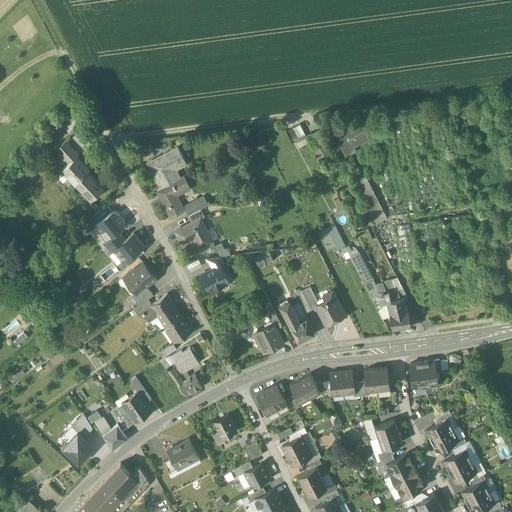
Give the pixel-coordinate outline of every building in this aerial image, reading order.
[(361,121),(334,135),(345,155),(355,150),(353,146),(369,138),(361,121)] [(298,125),(288,130),(293,140),(298,137),(298,136),(303,134),(298,125)] [(311,136),(321,146),(329,139),(319,129),(311,136)] [(76,152),(66,140),(56,149),(67,161),(76,152)] [(317,148),(321,157),(332,152),(328,143),(317,148)] [(178,146),(164,154),(164,155),(148,163),(161,188),(180,178),(175,169),(186,163),(178,146)] [(150,147),(139,153),(143,160),(154,154),(150,147)] [(85,166),(76,157),(64,168),(70,173),(68,175),(91,200),(103,189),(83,168),(85,166)] [(373,192),(363,171),(352,177),(363,197),(373,192)] [(161,188),(157,190),(168,210),(166,211),(170,218),(184,211),(175,194),(190,186),(184,176),(180,178),(161,188)] [(387,218),(373,192),(363,197),(376,223),(387,218)] [(204,196),(184,206),(188,215),(200,208),(208,204),(204,196)] [(200,208),(188,215),(192,222),(200,217),(201,218),(205,216),(200,208)] [(338,217),(345,212),(342,208),(335,213),(338,217)] [(96,226),(107,239),(118,230),(124,226),(123,219),(119,215),(113,212),(96,226)] [(192,222),(176,230),(183,244),(194,237),(199,247),(212,241),(201,218),(200,217),(192,222)] [(335,226),(320,233),(329,250),(333,248),(334,251),(338,249),(335,242),(341,239),(335,226)] [(104,242),(108,246),(122,235),(118,230),(107,239),(104,242)] [(114,249),(125,262),(145,246),(134,233),(125,240),(114,249)] [(125,240),(122,235),(108,246),(111,251),(114,249),(125,240)] [(371,235),(362,239),(364,244),(373,239),(371,235)] [(346,247),(345,246),(341,248),(346,259),(350,257),(345,247),(346,247)] [(355,249),(351,251),(348,246),(346,247),(345,247),(350,257),(351,257),(358,253),(355,249)] [(274,250),(265,251),(269,260),(277,256),(274,250)] [(358,253),(351,257),(364,282),(372,277),(359,252),(358,253)] [(220,256),(207,257),(212,268),(220,264),(221,264),(224,263),(220,256)] [(201,258),(189,264),(192,269),(203,264),(201,258)] [(143,262),(136,268),(135,268),(126,275),(130,279),(129,284),(135,292),(136,293),(146,285),(149,283),(156,278),(143,262)] [(212,268),(200,274),(208,290),(214,286),(215,289),(223,285),(222,282),(228,279),(221,264),(220,264),(212,268)] [(373,280),(365,284),(369,293),(377,290),(373,280)] [(392,283),(384,285),(387,292),(389,292),(394,291),(392,283)] [(146,285),(136,293),(135,292),(131,295),(139,305),(148,298),(153,294),(146,285)] [(319,303),(310,286),(302,290),(311,309),(317,307),(316,305),(319,303)] [(403,288),(398,290),(400,297),(404,296),(407,295),(403,288)] [(333,289),(323,294),(325,299),(319,303),(316,305),(317,307),(326,324),(345,314),(333,289)] [(302,290),(290,296),(294,304),(298,302),(304,313),(311,309),(302,290)] [(387,292),(378,295),(377,290),(369,293),(377,309),(382,307),(382,306),(388,304),(389,312),(390,314),(392,327),(401,326),(399,310),(398,311),(395,298),(395,297),(390,298),(389,292),(387,292)] [(394,291),(389,292),(390,298),(395,297),(395,298),(400,297),(398,290),(394,291)] [(151,304),(143,310),(143,311),(149,319),(157,313),(165,325),(180,315),(170,300),(171,300),(167,293),(151,304)] [(400,297),(395,298),(398,311),(399,310),(401,326),(411,325),(408,309),(407,309),(404,296),(400,297)] [(139,305),(134,309),(138,315),(143,311),(143,310),(151,304),(148,298),(139,305)] [(289,300),(280,305),(290,326),(291,325),(298,340),(314,332),(307,317),(297,322),(294,315),(296,313),(289,300)] [(388,304),(382,306),(382,307),(377,309),(382,317),(385,316),(390,314),(389,312),(388,304)] [(282,326),(274,311),(268,314),(272,322),(273,322),(277,329),(282,326)] [(187,323),(186,323),(180,315),(165,325),(176,341),(192,330),(187,323)] [(272,322),(257,330),(263,341),(262,345),(265,352),(283,342),(277,329),(273,322),(272,322)] [(172,343),(159,352),(163,357),(165,356),(176,348),(172,343)] [(181,349),(171,355),(176,363),(181,372),(186,370),(199,362),(189,347),(182,351),(181,349)] [(163,357),(159,360),(166,367),(170,364),(165,356),(163,357)] [(434,359),(422,361),(425,385),(437,383),(436,372),(434,359)] [(422,361),(410,363),(414,386),(425,385),(422,361)] [(181,372),(176,363),(167,369),(174,378),(177,383),(189,376),(186,370),(181,372)] [(387,366),(376,368),(378,388),(390,387),(387,366)] [(376,368),(364,369),(365,381),(366,390),(378,388),(376,368)] [(352,370),(341,371),(343,393),(354,392),(353,382),(352,370)] [(341,371),(330,372),(332,386),(333,394),(343,393),(341,371)] [(311,372),(300,378),(310,396),(320,391),(316,383),(311,372)] [(189,376),(177,383),(186,394),(202,386),(195,373),(189,376)] [(150,397),(135,376),(130,380),(137,390),(145,400),(150,397)] [(310,396),(300,378),(290,383),(295,394),(299,402),(310,396)] [(322,380),(316,383),(320,391),(322,394),(327,391),(325,387),(322,380)] [(277,384),(267,389),(277,409),(287,404),(277,384)] [(277,409),(267,389),(257,394),(267,414),(277,409)] [(145,400),(137,390),(129,396),(130,398),(123,403),(129,411),(136,421),(152,410),(145,400)] [(295,394),(290,397),(296,407),(301,405),(299,402),(295,394)] [(136,421),(129,411),(124,414),(124,415),(131,424),(136,421)] [(77,431),(84,437),(93,428),(84,413),(72,426),(77,431)] [(236,429),(228,413),(214,420),(218,430),(221,437),(236,429)] [(131,424),(124,415),(119,418),(126,428),(131,424)] [(110,429),(102,416),(95,421),(103,434),(110,429)] [(447,418),(426,429),(431,439),(453,428),(447,418)] [(394,419),(375,426),(379,437),(398,430),(394,419)] [(110,429),(103,434),(112,447),(127,437),(117,424),(110,429)] [(304,426),(290,433),(293,439),(302,434),(302,435),(307,432),(304,426)] [(453,428),(431,439),(437,450),(454,441),(458,439),(453,428)] [(398,430),(379,437),(382,448),(392,445),(402,441),(398,430)] [(62,448),(79,463),(94,447),(84,437),(77,431),(62,448)] [(293,439),(282,445),(287,454),(307,444),(302,435),(302,434),(293,439)] [(458,439),(454,441),(456,446),(466,441),(464,436),(458,439)] [(189,438),(168,449),(172,457),(178,469),(185,465),(183,463),(198,455),(189,438)] [(256,441),(244,447),(251,459),(263,453),(256,441)] [(465,442),(454,448),(457,453),(465,449),(468,447),(465,442)] [(307,444),(287,454),(292,464),(312,454),(307,444)] [(392,445),(382,448),(383,451),(378,453),(380,459),(392,453),(394,452),(392,445)] [(457,453),(444,460),(449,470),(471,459),(465,449),(457,453)] [(395,459),(386,463),(386,464),(391,474),(413,463),(407,452),(395,459)] [(380,459),(377,461),(380,467),(386,464),(386,463),(395,459),(392,453),(380,459)] [(172,457),(163,461),(169,473),(178,469),(172,457)] [(319,457),(308,463),(311,468),(316,465),(322,463),(319,457)] [(471,459),(449,470),(455,481),(476,470),(471,459)] [(249,460),(233,469),(237,475),(245,471),(253,467),(249,460)] [(121,462),(73,511),(102,511),(135,478),(136,477),(132,473),(121,462)] [(253,467),(245,471),(252,486),(269,477),(262,462),(253,467)] [(413,463),(391,474),(397,485),(418,474),(419,474),(413,462),(413,463)] [(147,476),(139,465),(132,473),(136,477),(135,478),(140,482),(147,476)] [(311,468),(298,475),(303,486),(322,476),(316,465),(311,468)] [(483,473),(472,479),(474,485),(483,480),(486,479),(483,473)] [(418,474),(397,485),(402,495),(411,491),(424,484),(418,474)] [(135,478),(102,511),(120,511),(149,481),(147,476),(140,482),(135,478)] [(322,476),(303,486),(309,496),(320,490),(327,486),(322,476)] [(474,485),(462,491),(467,502),(489,491),(483,480),(474,485)] [(327,486),(320,490),(323,496),(336,489),(333,483),(327,486)] [(267,492),(264,487),(247,495),(250,501),(267,492)] [(267,492),(250,501),(248,502),(253,511),(266,511),(283,503),(275,488),(267,492)] [(336,489),(323,496),(325,501),(334,497),(339,494),(336,489)] [(375,490),(364,494),(366,499),(377,495),(375,490)] [(411,491),(402,495),(400,497),(403,502),(414,496),(411,491)] [(489,491),(467,502),(472,511),(473,511),(485,506),(494,501),(489,491)] [(434,492),(416,502),(420,511),(422,511),(440,503),(434,492)] [(325,501),(314,507),(317,511),(328,511),(339,506),(334,497),(325,501)] [(20,499),(8,507),(12,511),(23,504),(20,499)] [(498,499),(494,501),(485,506),(488,511),(491,510),(501,505),(498,499)] [(23,504),(12,511),(41,511),(29,500),(23,504)] [(287,511),(283,503),(266,511),(287,511)] [(444,511),(440,503),(422,511),(444,511)]
